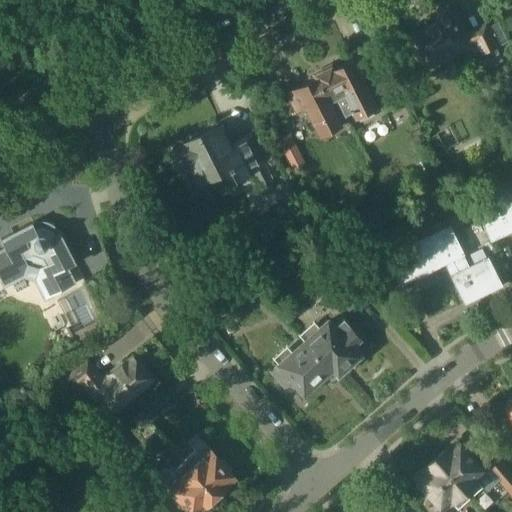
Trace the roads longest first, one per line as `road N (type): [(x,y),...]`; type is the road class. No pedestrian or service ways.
road 1 (residential): [(320,484),(162,298),(134,244),(94,100)]
road 2 (residential): [(320,484),(451,367),(511,331)]
road 3 (residential): [(94,100),(274,0)]
